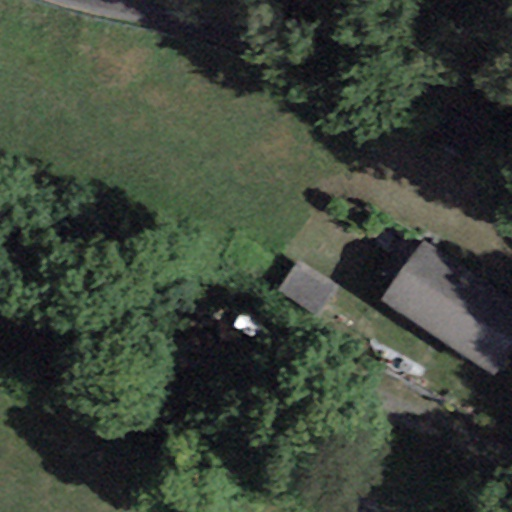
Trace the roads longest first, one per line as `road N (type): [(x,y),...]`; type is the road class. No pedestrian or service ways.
road 1 (track): [(69,0),(104,15),(244,44),(462,115),(511,145)]
road 2 (unclassified): [(0,264),(363,511)]
